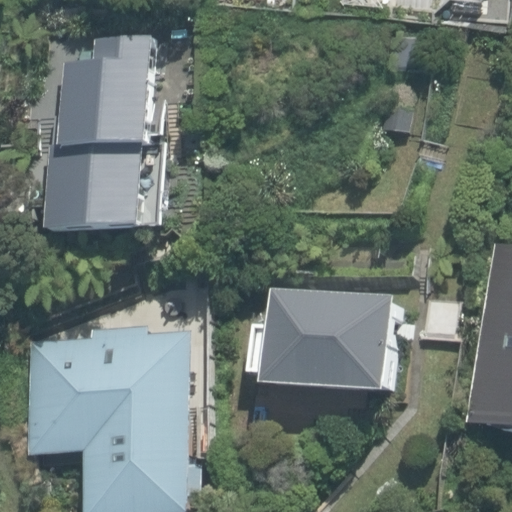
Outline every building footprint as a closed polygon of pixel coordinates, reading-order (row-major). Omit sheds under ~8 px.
[(60,150),(63,237),(159,234),(157,150),(162,150),(158,40),(101,41),(102,64),(70,65),(73,150),(60,150)] [(480,427),(511,430),(511,247),(501,246),(480,427)] [(280,389),(405,398),(412,307),(287,298),(280,389)] [(428,337),(464,340),(466,311),(430,309),(428,337)] [(92,453),(94,511),(212,511),(197,334),(151,336),(150,328),(92,330),(92,338),(29,340),(34,455),(92,453)]
